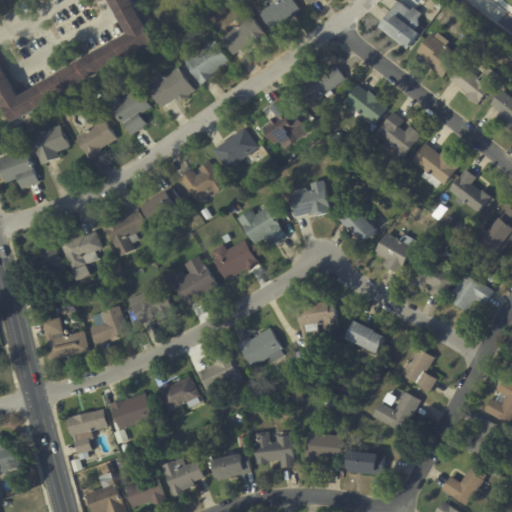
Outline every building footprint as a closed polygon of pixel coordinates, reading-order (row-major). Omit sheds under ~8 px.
[(0,66),(17,96),(126,34),(106,0),(128,0),(152,41),(9,122),(0,105),(0,66)] [(293,0),(300,11),(272,31),(259,13),(263,10),(259,4),(264,0),(293,0)] [(382,22),(399,0),(412,10),(414,7),(422,14),(418,19),(419,26),(416,30),(419,33),(407,49),(378,27),(382,22)] [(439,2),(444,6),(441,10),(436,7),(439,2)] [(254,46),(251,41),(232,55),(221,38),(251,16),(266,38),(254,46)] [(432,69),(428,65),(431,61),(418,52),(432,34),(435,37),(438,32),(451,42),(447,46),(460,56),(443,78),(432,69)] [(209,76),(208,76),(210,78),(200,85),(185,63),(214,41),(228,62),(209,76)] [(467,67),(480,78),(489,67),(501,77),(477,105),(465,95),(467,93),(451,79),(464,65),(467,67)] [(337,68),(345,79),(330,90),(333,94),(327,98),(324,94),(308,106),(297,90),(304,84),(303,82),(322,68),(325,73),(335,66),(337,68)] [(176,100),(175,98),(162,108),(148,89),(150,87),(149,85),(163,75),(164,77),(177,68),(193,91),(178,102),(176,100)] [(360,86),(367,92),(369,91),(381,101),(380,102),(387,108),(374,125),(345,102),(358,85),(360,86)] [(142,128),(132,135),(111,107),(113,105),(110,102),(118,96),(121,100),(136,88),(150,107),(139,115),(146,125),(142,128)] [(503,91),(511,98),(511,132),(504,126),(506,122),(496,114),(498,111),(490,105),(502,90),(503,91)] [(270,107),(282,99),(289,110),(277,118),(270,107)] [(394,113),(404,121),(399,127),(405,132),(410,126),(421,135),(401,162),(392,154),(396,149),(392,147),(389,152),(381,146),(385,141),(376,134),(393,112),(394,113)] [(40,124),(38,118),(50,113),(53,119),(40,124)] [(302,121),(308,130),(284,146),(279,138),(273,142),(270,137),(269,138),(267,134),(288,120),(290,123),(298,118),(302,121)] [(102,152),(91,160),(87,155),(86,155),(75,138),(103,120),(115,139),(100,148),(103,152),(102,152)] [(58,151),(56,152),(58,157),(40,164),(29,137),(59,125),(68,148),(58,151)] [(249,151),(227,167),(214,147),(245,126),(258,146),(249,151)] [(427,145),(440,155),(443,151),(460,165),(444,186),(441,183),(437,189),(422,177),(425,172),(412,162),(426,143),(427,145)] [(37,183),(21,189),(17,178),(5,183),(0,170),(0,159),(26,150),(38,182),(37,183)] [(215,195),(212,190),(195,202),(179,178),(192,170),(196,176),(201,173),(198,168),(209,161),(227,187),(215,195)] [(467,171),(476,178),(472,184),(481,191),(482,190),(492,197),(479,214),(464,202),(461,206),(455,202),(459,198),(450,191),(465,169),(467,171)] [(405,179),(399,186),(393,181),(399,174),(405,179)] [(330,210),(321,213),(320,209),(294,215),(289,195),(293,194),(292,190),(306,187),(307,190),(312,189),(310,182),(322,179),(330,210)] [(181,202),(182,203),(151,223),(141,208),(167,192),(165,189),(171,186),(181,202)] [(241,208),(233,214),(229,208),(237,202),(241,208)] [(281,227),(287,237),(272,247),(266,238),(254,245),(238,219),(252,209),(256,215),(274,203),(283,216),(277,220),(281,227)] [(375,220),(375,221),(371,225),(376,230),(361,244),(336,217),(351,203),(364,218),(368,213),(375,220)] [(416,216),(412,212),(417,207),(421,210),(416,216)] [(511,208),(511,239),(500,255),(482,242),(499,218),(500,219),(509,207),(511,208)] [(206,208),(212,217),(206,221),(200,212),(206,208)] [(133,243),(130,244),(133,250),(119,257),(103,226),(117,218),(118,221),(137,211),(146,228),(135,234),(138,240),(133,243)] [(459,223),(467,228),(462,235),(454,230),(459,223)] [(59,244),(83,234),(84,236),(94,232),(102,249),(100,249),(101,251),(96,253),(98,259),(85,265),(84,263),(70,269),(59,244)] [(397,274),(383,265),(386,260),(375,254),(386,233),(399,240),(403,234),(420,244),(416,250),(412,248),(398,274),(397,274)] [(259,264),(247,272),(246,270),(227,281),(213,259),(215,258),(211,251),(223,244),(228,251),(245,240),(259,264)] [(41,245),(53,242),(59,269),(26,277),(22,263),(39,258),(36,246),(41,245)] [(198,300),(188,307),(171,279),(182,271),(185,276),(189,273),(184,265),(198,256),(204,266),(204,265),(218,287),(198,299),(199,300),(198,300)] [(443,270),(456,277),(442,301),(429,293),(432,287),(427,284),(424,290),(410,282),(424,258),(443,270)] [(85,265),(89,276),(75,282),(71,271),(85,265)] [(476,281),(483,285),(483,284),(494,291),(484,307),(475,301),(468,313),(448,300),(465,274),(467,272),(470,271),(472,271),(474,272),(475,273),(477,275),(477,277),(477,279),(476,281)] [(152,320),(140,325),(129,299),(145,292),(147,298),(163,291),(174,315),(158,322),(156,318),(152,320)] [(305,347),(303,347),(297,308),(303,307),(303,305),(327,301),(328,304),(334,303),(337,328),(322,330),(321,323),(317,323),(318,331),(317,331),(317,334),(323,333),(325,344),(305,347)] [(108,340),(96,345),(90,329),(96,327),(92,317),(118,306),(130,335),(111,342),(110,339),(108,340)] [(62,331),(63,337),(83,332),(88,351),(49,360),(45,340),(46,340),(42,322),(59,318),(62,331)] [(357,323),(375,331),(374,333),(385,338),(377,354),(345,339),(354,321),(357,323)] [(284,356),(272,363),(269,358),(251,368),(237,345),(250,337),(251,340),(270,328),(282,349),(281,350),(284,356)] [(437,381),(430,392),(402,375),(418,348),(435,358),(426,374),(437,380),(437,381)] [(240,384),(231,389),(228,383),(207,393),(201,380),(200,380),(196,374),(213,365),(211,361),(228,352),(243,382),(240,384)] [(158,388),(168,384),(169,387),(189,377),(199,397),(198,397),(200,403),(190,408),(187,403),(168,412),(157,389),(158,388)] [(485,412),(491,400),(495,402),(500,393),(497,392),(503,379),(511,383),(511,421),(510,425),(485,412)] [(421,402),(404,434),(373,417),(388,389),(396,393),(396,392),(404,396),(406,393),(421,401),(421,402)] [(292,395),(301,393),(302,402),(293,403),(292,395)] [(119,431),(110,405),(124,400),(124,401),(146,394),(156,424),(141,429),(139,424),(119,431)] [(108,427),(93,431),(95,439),(91,440),(94,450),(89,452),(90,457),(81,460),(75,436),(73,437),(68,419),(104,409),(109,427),(108,427)] [(224,409),(227,417),(222,419),(218,411),(224,409)] [(487,421),(508,433),(490,464),(464,449),(469,440),(475,443),(481,432),(480,432),(486,421),(486,420),(487,421)] [(116,434),(116,433),(126,429),(130,441),(119,444),(116,434)] [(294,467),(281,469),(280,460),(267,462),(267,464),(257,465),(254,446),(256,445),(255,437),(268,435),(269,443),(276,442),(275,435),(290,433),(294,467)] [(340,461),(306,457),(308,434),(342,437),(340,461)] [(5,471),(0,472),(0,436),(4,450),(15,446),(21,466),(5,471)] [(245,445),(239,447),(237,439),(243,438),(245,445)] [(126,444),(129,452),(124,453),(121,446),(126,444)] [(145,457),(143,451),(149,449),(152,455),(145,457)] [(251,472),(217,481),(212,461),(247,453),(252,472),(251,472)] [(385,461),(383,477),(348,473),(349,471),(346,471),(348,453),(377,456),(377,455),(385,455),(385,461)] [(163,463),(157,464),(155,458),(160,456),(163,463)] [(203,478),(195,481),(197,485),(184,491),(185,493),(176,497),(164,466),(184,457),(187,465),(198,460),(205,477),(203,478)] [(81,464),(83,470),(75,473),(71,462),(79,459),(81,464)] [(485,478),(466,506),(442,490),(451,477),(461,483),(472,466),(487,476),(485,478)] [(165,502),(153,506),(152,501),(133,508),(127,488),(157,477),(166,502),(165,502)] [(121,499),(125,511),(91,511),(85,495),(116,484),(121,499)] [(437,511),(443,502),(458,511),(437,511)]
